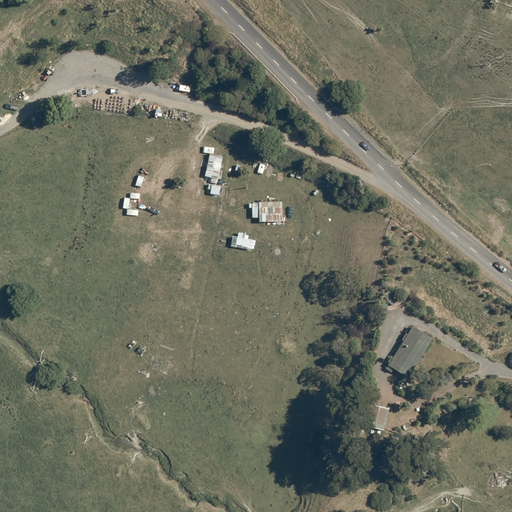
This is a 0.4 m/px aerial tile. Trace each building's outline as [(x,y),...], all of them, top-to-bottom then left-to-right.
[(215,180),(220,157),(207,154),(202,177),(215,180)] [(219,186),(208,184),(207,190),(209,190),(208,194),(217,196),(219,186)] [(280,222),(280,202),(250,202),(250,217),(256,217),(256,222),(280,222)] [(258,241),(246,239),(247,236),(239,234),(239,238),(230,236),(228,246),(255,252),(258,241)] [(431,337),(411,326),(388,365),(408,376),(431,337)] [(387,409),(373,406),(367,427),(382,431),(387,409)]
